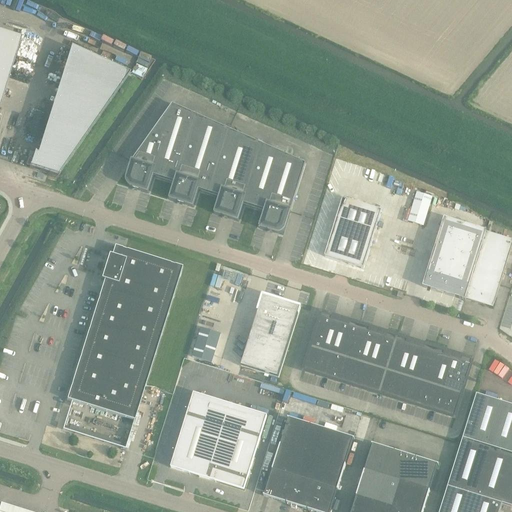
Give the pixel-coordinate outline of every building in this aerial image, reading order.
[(0,105),(21,39),(0,32),(0,105)] [(186,111),(172,105),(132,162),(130,167),(126,179),(126,182),(127,184),(129,187),(131,188),(141,191),(148,194),(154,176),(164,179),(175,182),(169,200),(175,202),(187,206),(193,208),(199,190),(209,193),(220,196),(214,214),(221,217),(234,220),(238,222),(244,204),(254,207),(265,211),(259,228),(266,231),(268,231),(267,232),(274,234),(275,233),(276,234),(278,234),(280,233),(283,232),(285,229),(291,213),(306,164),(272,149),(229,130),(186,111)] [(34,153),(29,167),(57,176),(66,165),(37,154),(34,153)] [(417,193),(408,222),(423,227),(432,198),(417,193)] [(343,199),(325,257),(364,269),(382,211),(343,199)] [(424,283),(423,287),(430,290),(465,300),(486,233),(448,220),(444,219),(443,223),(424,283)] [(511,240),(486,233),(465,300),(485,306),(493,308),(494,304),(500,285),(511,246),(511,240)] [(70,387),(66,400),(71,402),(133,421),(181,268),(173,265),(169,264),(126,250),(126,251),(121,249),(122,249),(114,247),(111,256),(108,255),(107,257),(110,257),(103,280),(101,279),(100,280),(103,281),(98,298),(97,302),(97,301),(89,326),(88,330),(80,355),(79,359),(71,383),(71,384),(70,387)] [(263,296),(241,367),(278,378),(301,308),(263,296)] [(322,314),(312,345),(322,348),(331,351),(340,323),(332,320),(332,318),(333,318),(333,317),(322,314)] [(340,323),(331,351),(341,354),(350,357),(360,326),(349,322),(349,323),(348,325),(340,323)] [(360,326),(350,357),(359,360),(369,363),(377,334),(369,332),(370,330),(370,329),(360,326)] [(201,328),(192,357),(212,364),(221,334),(215,333),(214,333),(207,331),(207,330),(201,328)] [(377,334),(369,363),(378,366),(387,369),(397,337),(386,334),(386,335),(387,335),(386,337),(377,334)] [(397,337),(387,369),(397,372),(406,374),(415,346),(406,343),(407,341),(408,342),(408,341),(397,337)] [(312,345),(304,371),(313,374),(322,348),(312,345)] [(415,346),(406,374),(416,377),(425,380),(434,349),(424,346),(423,346),(424,347),(423,349),(415,346)] [(322,348),(313,374),(323,377),(331,351),(322,348)] [(434,349),(425,380),(434,383),(443,386),(452,358),(444,355),(444,353),(445,353),(445,352),(434,349)] [(331,351),(323,377),(332,380),(341,354),(331,351)] [(341,354),(332,380),(342,383),(350,357),(341,354)] [(350,357),(342,383),(351,386),(359,360),(350,357)] [(452,358),(443,386),(453,389),(463,392),(473,361),(461,357),(461,358),(461,360),(452,358)] [(359,360),(351,386),(361,389),(369,363),(359,360)] [(497,360),(490,369),(498,374),(505,365),(497,360)] [(369,363),(361,389),(370,392),(378,366),(369,363)] [(378,366),(370,392),(379,395),(387,369),(378,366)] [(387,369),(379,395),(389,398),(397,372),(387,369)] [(397,372),(389,398),(398,401),(406,374),(397,372)] [(406,374),(398,401),(407,404),(416,377),(406,374)] [(416,377),(407,404),(417,406),(425,380),(416,377)] [(425,380),(417,406),(426,409),(434,383),(425,380)] [(434,383),(426,409),(435,412),(443,386),(434,383)] [(443,386),(435,412),(445,415),(453,389),(443,386)] [(453,389),(445,415),(455,418),(463,392),(453,389)] [(244,491),(267,417),(193,394),(171,468),(244,491)] [(461,444),(456,459),(511,476),(511,405),(476,395),(461,444)] [(294,477),(316,484),(337,491),(338,491),(346,466),(345,465),(353,440),(354,440),(354,439),(353,439),(288,418),(287,419),(288,420),(280,445),(272,470),(272,471),(294,477)] [(66,421),(65,429),(84,432),(85,424),(66,421)] [(364,471),(358,491),(356,496),(357,497),(351,511),(398,511),(399,511),(403,511),(423,511),(430,491),(429,491),(407,484),(386,478),(394,451),(372,444),(371,445),(372,446),(364,471)] [(386,478),(407,484),(416,458),(394,451),(386,478)] [(416,458),(407,484),(429,491),(430,490),(437,466),(438,466),(439,465),(416,458)] [(450,478),(511,497),(511,476),(456,459),(450,478)] [(263,497),(285,504),(294,477),(272,471),(265,492),(264,496),(263,496),(263,497)] [(294,477),(285,504),(307,511),(316,484),(294,477)] [(445,495),(439,511),(499,511),(502,504),(511,507),(511,497),(450,478),(445,495)] [(316,484),(307,511),(312,511),(330,511),(337,491),(316,484)] [(26,511),(0,503),(0,511),(26,511)]
